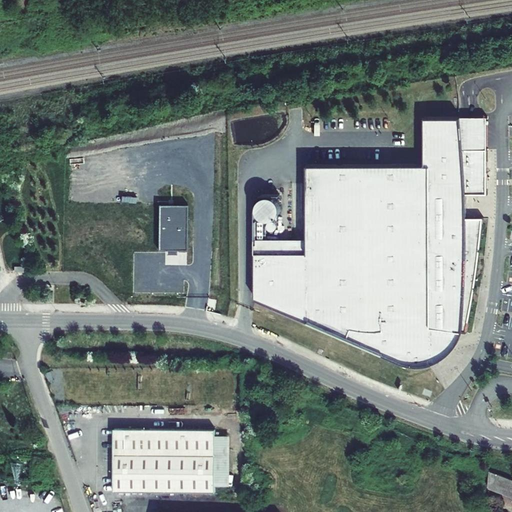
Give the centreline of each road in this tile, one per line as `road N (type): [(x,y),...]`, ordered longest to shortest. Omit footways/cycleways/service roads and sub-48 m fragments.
road 1 (unclassified): [(461,432),(216,332),(169,323),(26,321)]
road 2 (residential): [(80,511),(29,362),(26,321)]
